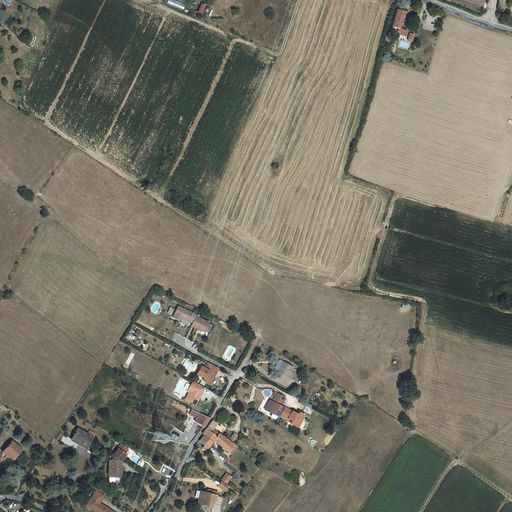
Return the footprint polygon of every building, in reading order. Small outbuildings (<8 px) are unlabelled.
[(175,0),(168,0),(167,4),(183,11),(185,4),(175,0)] [(201,3),(198,12),(203,14),(206,5),(201,3)] [(396,38),(395,40),(402,42),(403,37),(400,36),(402,29),(402,26),(399,25),(401,18),(395,16),(389,33),(395,35),(394,38),(396,38)] [(199,339),(204,329),(190,322),(191,321),(173,311),(167,322),(175,326),(177,323),(188,329),(186,332),(199,339)] [(276,380),(285,386),(290,377),(281,371),(276,380)] [(197,390),(201,393),(207,382),(210,384),(212,379),(202,373),(199,379),(195,377),(191,384),(199,388),(197,390)] [(201,393),(204,394),(210,384),(207,382),(201,393)] [(182,411),(192,416),(201,399),(191,393),(189,397),(188,396),(185,401),(187,402),(182,411)] [(283,408),(275,403),(270,412),(271,412),(269,415),(266,413),(262,419),(276,427),(277,425),(285,430),(286,429),(289,431),(288,434),(295,438),(302,426),(297,423),(296,425),(281,417),(281,418),(278,416),(283,408)] [(206,427),(211,418),(200,412),(195,421),(206,427)] [(193,429),(195,425),(188,421),(186,424),(193,429)] [(199,439),(205,431),(195,425),(193,429),(190,433),(199,439)] [(66,445),(81,453),(86,443),(85,443),(88,438),(83,436),(81,440),(72,435),(66,445)] [(210,450),(216,443),(209,437),(208,439),(204,437),(198,446),(200,448),(208,453),(210,450)] [(231,453),(216,443),(210,450),(225,461),(231,453)] [(17,456),(7,447),(0,455),(0,458),(8,466),(17,456)] [(208,453),(200,448),(196,454),(201,458),(199,461),(202,463),(208,453)] [(118,477),(118,467),(123,460),(122,459),(125,454),(118,449),(115,454),(110,461),(111,462),(108,467),(105,466),(105,482),(118,482),(118,477)] [(231,453),(225,461),(228,463),(234,455),(231,453)] [(224,485),(218,481),(214,488),(215,489),(220,492),(224,485)] [(220,492),(215,489),(212,494),(222,500),(225,496),(220,492)] [(98,511),(94,509),(95,508),(100,501),(92,496),(82,511),(83,511),(98,511)] [(233,501),(229,498),(223,505),(227,508),(233,501)] [(210,501),(204,499),(204,503),(199,502),(195,500),(193,506),(192,505),(190,511),(205,511),(206,510),(208,510),(210,501)]
